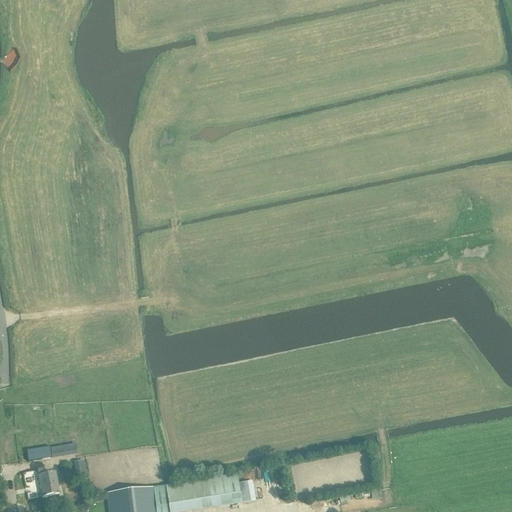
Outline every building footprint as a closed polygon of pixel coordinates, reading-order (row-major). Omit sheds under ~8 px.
[(76,445),(50,449),(52,459),(77,455),(76,445)] [(26,451),(26,453),(28,462),(42,460),(41,449),(26,451)] [(77,482),(87,480),(84,461),(74,463),(77,482)] [(42,498),(58,494),(53,468),(38,471),(39,476),(38,477),(42,498)] [(183,511),(241,501),(237,475),(152,489),(107,494),(109,511),(183,511)] [(83,497),(90,496),(87,482),(80,483),(83,497)] [(241,485),(244,502),(255,500),(252,483),(241,485)] [(71,507),(68,490),(62,492),(64,499),(63,499),(65,508),(71,507)]
